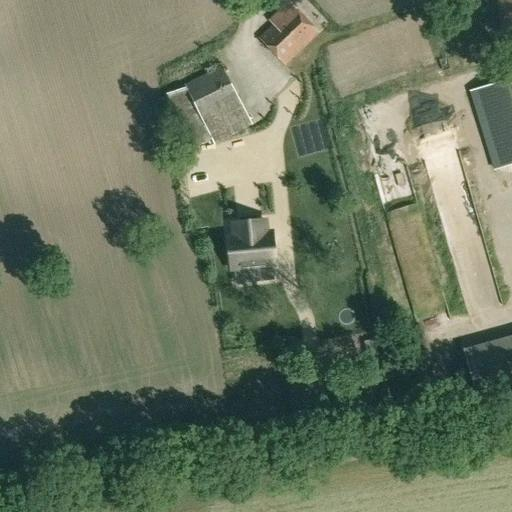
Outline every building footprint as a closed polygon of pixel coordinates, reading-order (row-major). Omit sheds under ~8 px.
[(511,0),(497,0),(501,35),(511,33),(511,0)] [(284,65),(319,33),(290,2),(269,21),(273,25),(259,38),(284,65)] [(187,87),(166,97),(165,98),(166,99),(191,150),(213,139),(214,143),(252,124),(223,66),(185,85),(187,87)] [(495,169),(511,163),(511,79),(471,92),(495,169)] [(423,115),(437,163),(461,156),(448,108),(423,115)] [(241,167),(243,202),(264,200),(261,166),(241,167)] [(265,221),(233,224),(234,237),(228,237),(231,269),(275,265),(272,233),(266,234),(265,221)] [(366,392),(317,400),(321,424),(321,426),(371,418),(370,416),(366,392)]
